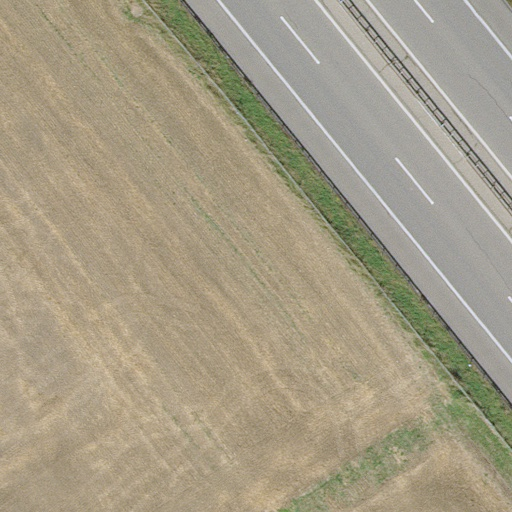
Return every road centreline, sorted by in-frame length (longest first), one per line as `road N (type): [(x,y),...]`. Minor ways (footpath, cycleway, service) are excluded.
road 1 (motorway): [(267,0),(511,303)]
road 2 (motorway): [(511,121),(414,0)]
